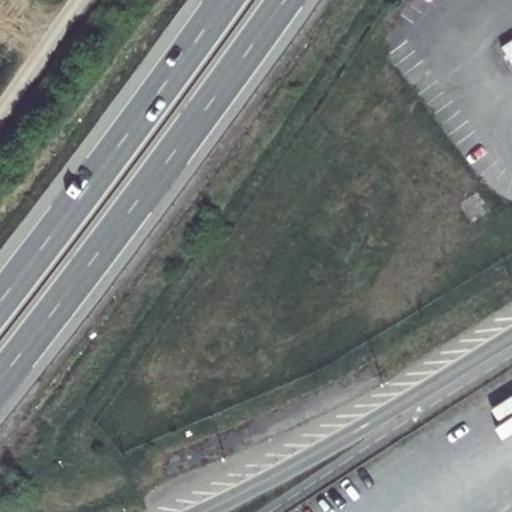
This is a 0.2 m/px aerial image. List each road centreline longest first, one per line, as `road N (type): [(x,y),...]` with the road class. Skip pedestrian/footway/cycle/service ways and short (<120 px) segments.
road 1 (trunk): [(0,380),(285,0)]
road 2 (trunk): [(224,0),(0,300)]
road 3 (trunk): [(207,511),(511,335)]
